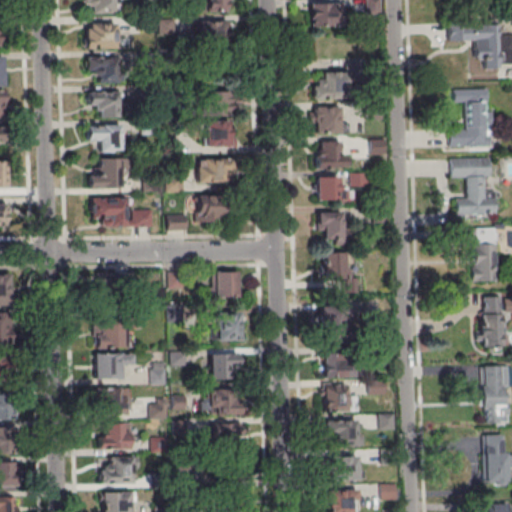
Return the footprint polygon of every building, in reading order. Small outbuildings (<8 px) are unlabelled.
[(113,13),(112,0),(84,0),(85,13),(113,13)] [(230,0),(204,0),(204,10),(230,10),(230,0)] [(308,3),(308,27),(341,27),(341,3),(308,3)] [(172,18),(158,18),(158,35),(172,35),(172,18)] [(226,20),(195,20),(195,42),(227,42),(226,20)] [(497,23),(446,22),(446,40),(471,40),(471,56),(484,57),(484,68),(496,68),(497,23)] [(84,46),(114,46),(114,23),(84,23),(84,46)] [(85,79),(116,79),(116,58),(85,58),(85,79)] [(312,99),(347,99),(347,76),(312,76),(312,99)] [(446,146),(485,145),(485,136),(492,136),(492,126),(488,127),(487,111),(482,111),(482,100),(485,97),(485,93),(482,91),(482,88),(449,89),(450,102),(459,101),(460,129),(446,130),(446,146)] [(199,90),(199,112),(232,112),(232,90),(199,90)] [(119,93),(92,93),(92,116),(119,116),(119,93)] [(313,108),(313,133),(338,133),(338,108),(313,108)] [(119,152),(119,125),(86,125),(86,142),(97,142),(97,152),(119,152)] [(234,147),(234,125),(201,125),(201,147),(234,147)] [(382,154),(382,140),(369,140),(369,154),(382,154)] [(314,167),(342,168),(342,142),(314,141),(314,167)] [(445,158),(446,177),(461,177),(462,198),(452,198),(452,214),(491,213),(490,190),(479,190),(479,176),(485,176),(485,157),(445,158)] [(117,188),(117,158),(97,158),(97,175),(87,175),(87,188),(117,188)] [(227,159),(195,159),(195,182),(227,182),(227,159)] [(314,200),(339,200),(339,176),(314,176),(314,200)] [(149,226),(149,209),(124,209),(124,198),(89,198),(89,218),(99,218),(99,226),(149,226)] [(226,222),(226,198),(192,198),(192,222),(226,222)] [(342,242),(342,212),(317,212),(317,242),(342,242)] [(165,230),(184,230),(184,216),(165,216),(165,230)] [(468,280),(492,279),(491,241),(492,239),(492,233),(491,231),(491,227),(454,228),(455,246),(469,245),(470,257),(468,257),(468,264),(469,264),(470,267),(467,267),(468,280)] [(350,252),(321,252),(322,279),(344,279),(344,291),(351,291),(350,252)] [(212,272),(212,297),(235,297),(235,272),(212,272)] [(134,294),(134,274),(97,274),(97,294),(134,294)] [(478,346),(489,346),(489,348),(492,350),(496,350),(497,348),(497,333),(498,333),(498,327),(497,326),(496,296),(479,297),(479,311),(477,311),(477,320),(474,320),(475,330),(471,330),(471,340),(478,340),(478,346)] [(357,308),(327,309),(327,335),(358,335),(357,308)] [(238,339),(238,313),(215,313),(215,339),(238,339)] [(124,347),(124,315),(97,315),(97,347),(124,347)] [(119,378),(119,366),(131,366),(131,353),(93,353),(93,378),(119,378)] [(237,353),(210,353),(210,378),(237,378),(237,353)] [(358,377),(358,355),(320,355),(320,377),(358,377)] [(163,383),(163,364),(148,364),(148,383),(163,383)] [(476,367),(478,407),(480,407),(481,423),(503,422),(502,402),(499,402),(498,386),(504,386),(503,366),(476,367)] [(322,411),(355,411),(355,395),(345,395),(345,385),(322,385),(322,411)] [(126,414),(126,387),(97,387),(97,414),(126,414)] [(237,394),(207,394),(207,413),(237,413),(237,394)] [(150,401),(150,419),(164,419),(164,401),(150,401)] [(354,445),(355,421),(325,420),(324,444),(354,445)] [(0,424),(0,452),(15,445),(3,423),(0,424)] [(210,423),(210,444),(240,444),(240,423),(210,423)] [(127,449),(127,424),(96,424),(96,449),(127,449)] [(496,435),(497,452),(500,452),(500,455),(510,455),(510,478),(503,479),(503,481),(500,481),(500,483),(498,485),(493,485),(490,484),(490,481),(478,481),(478,455),(479,455),(478,435),(496,435)] [(97,483),(130,483),(130,456),(97,456),(97,483)] [(323,458),(323,480),(356,480),(356,458),(323,458)] [(18,464),(0,464),(0,485),(18,485),(18,464)] [(240,486),(216,494),(222,511),(238,511),(248,509),(240,486)] [(325,490),(325,511),(355,511),(355,490),(325,490)] [(128,511),(129,492),(100,492),(100,511),(128,511)] [(0,511),(15,511),(15,498),(0,497),(0,511)] [(481,511),(507,511),(508,503),(481,503),(481,511)]
